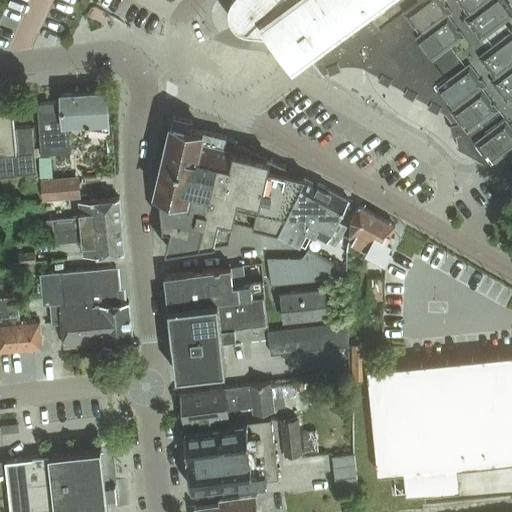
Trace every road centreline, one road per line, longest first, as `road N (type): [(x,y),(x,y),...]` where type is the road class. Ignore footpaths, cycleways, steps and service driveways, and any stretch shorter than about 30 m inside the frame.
road 1 (residential): [(511,276),(233,111),(145,92)]
road 2 (unclassified): [(152,382),(133,188),(145,92)]
road 3 (unclassified): [(145,92),(130,67),(100,54),(0,69)]
road 4 (residential): [(0,396),(152,382)]
road 5 (unclassified): [(161,511),(152,382)]
